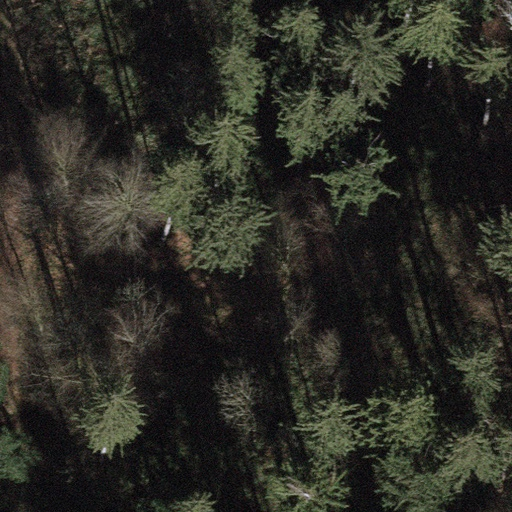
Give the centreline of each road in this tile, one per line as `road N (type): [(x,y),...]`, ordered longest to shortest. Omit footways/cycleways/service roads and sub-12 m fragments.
road 1 (track): [(0,326),(12,52),(0,0)]
road 2 (track): [(15,511),(31,484),(0,339)]
